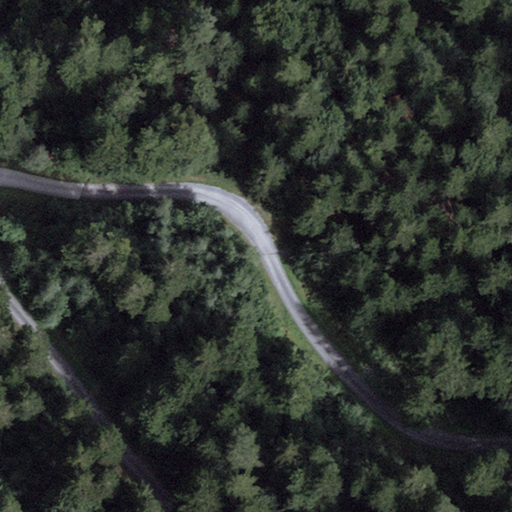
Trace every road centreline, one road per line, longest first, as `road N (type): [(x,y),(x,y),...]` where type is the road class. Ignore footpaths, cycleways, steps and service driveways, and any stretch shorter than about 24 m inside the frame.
road 1 (track): [(511,440),(435,430),(371,395),(309,326),(255,230),(223,198),(183,189),(62,191),(0,173)]
road 2 (track): [(0,289),(178,511)]
